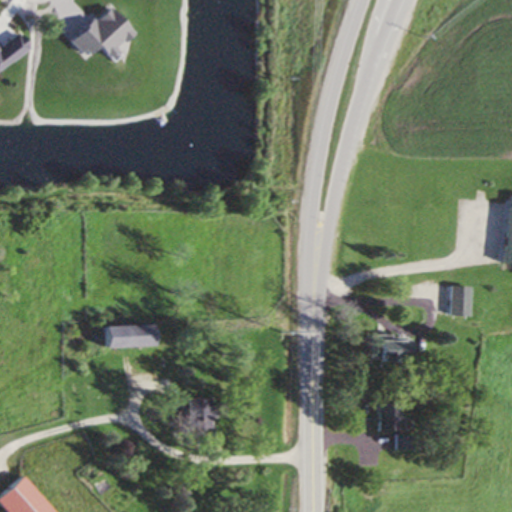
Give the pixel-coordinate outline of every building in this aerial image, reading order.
[(67,40),(77,50),(79,48),(85,54),(93,45),(104,57),(130,31),(106,6),(90,20),(89,19),(67,40)] [(0,41),(13,32),(24,46),(0,63),(0,41)] [(444,234),(444,211),(415,211),(415,255),(437,255),(437,234),(444,234)] [(149,323),(101,323),(101,345),(149,345),(149,323)] [(370,361),(408,361),(408,333),(370,333),(370,361)] [(183,396),(183,427),(207,427),(207,396),(183,396)] [(374,402),(374,430),(399,430),(399,402),(374,402)] [(0,491),(0,507),(4,511),(51,511),(20,474),(0,491)]
